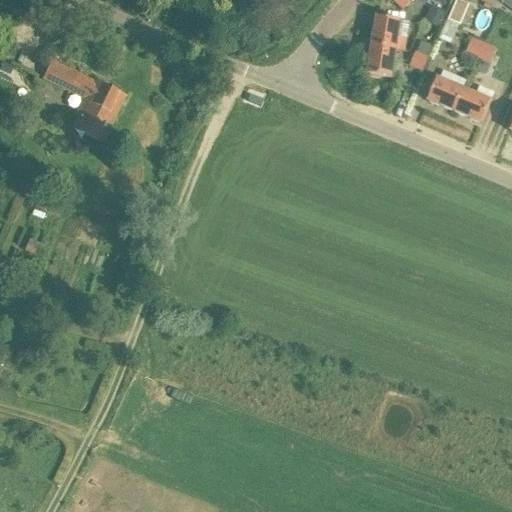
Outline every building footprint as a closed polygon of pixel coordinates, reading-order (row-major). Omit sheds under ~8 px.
[(393,0),(402,10),(412,0),(425,5),(426,0),(393,0)] [(468,7),(457,2),(448,21),(460,26),(468,7)] [(445,13),(431,6),(425,21),(439,27),(445,13)] [(373,47),(396,50),(404,51),(406,39),(397,38),(400,22),(378,18),(373,47)] [(489,37),(486,46),(495,50),(508,55),(511,47),(489,37)] [(466,53),(478,58),(483,45),(472,41),(471,40),(466,53)] [(483,45),(478,58),(490,63),(495,50),(483,45)] [(396,50),(373,47),(369,75),(370,75),(370,77),(381,79),(381,77),(391,78),(396,50)] [(411,66),(423,71),(427,59),(416,54),(411,66)] [(42,80),(80,99),(73,114),(77,116),(76,120),(105,134),(123,97),(51,62),(42,80)] [(428,102),(455,112),(464,91),(437,80),(428,102)] [(464,91),(455,112),(482,123),(491,101),(464,91)]
